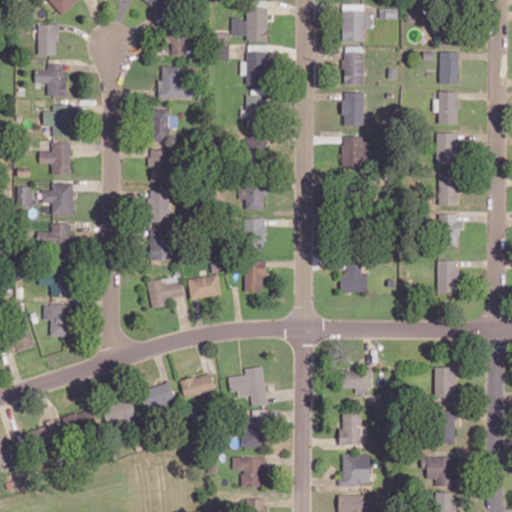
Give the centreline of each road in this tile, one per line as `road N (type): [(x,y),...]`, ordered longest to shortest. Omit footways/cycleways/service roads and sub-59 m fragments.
road 1 (residential): [(511,331),(212,334),(0,397)]
road 2 (residential): [(301,511),(306,0)]
road 3 (residential): [(495,511),(499,0)]
road 4 (residential): [(114,47),(112,308),(120,358)]
